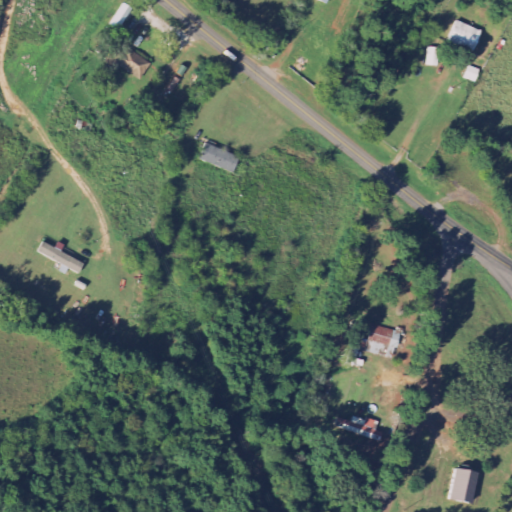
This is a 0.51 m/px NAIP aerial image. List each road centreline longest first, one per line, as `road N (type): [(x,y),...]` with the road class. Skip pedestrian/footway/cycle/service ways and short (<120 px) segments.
road 1 (secondary): [(164,0),(429,212),(511,268)]
road 2 (residential): [(389,511),(436,301),(451,291),(456,231)]
